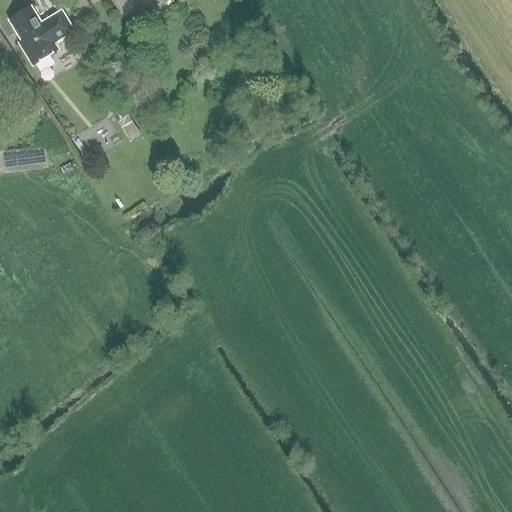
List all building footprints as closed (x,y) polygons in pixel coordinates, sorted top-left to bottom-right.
[(113,0),(124,17),(152,0),(113,0)] [(19,44),(34,66),(59,50),(55,44),(76,31),(63,11),(42,25),(31,7),(9,21),(22,42),(19,44)] [(256,44),(248,34),(233,45),(241,55),(256,44)] [(15,79),(3,86),(11,100),(24,92),(15,79)] [(152,110),(140,91),(128,99),(141,118),(152,110)] [(24,119),(39,110),(28,93),(14,102),(24,119)] [(110,110),(116,123),(128,142),(140,136),(128,116),(121,104),(110,110)]
